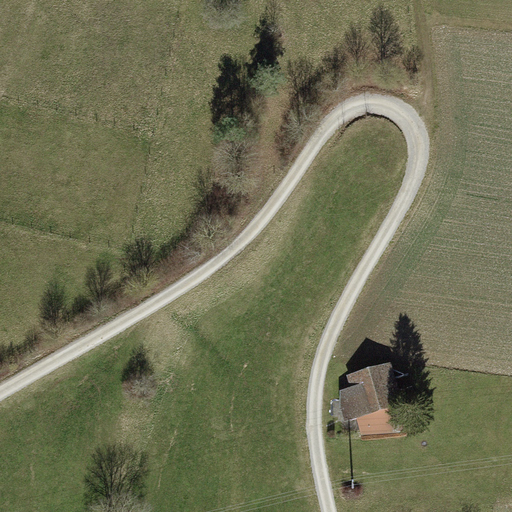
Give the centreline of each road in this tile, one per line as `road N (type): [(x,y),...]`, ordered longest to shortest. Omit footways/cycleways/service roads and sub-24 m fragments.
road 1 (track): [(426,148),(415,124),(394,108),(357,108),(332,128),(255,229),(183,292),(0,394)]
road 2 (track): [(330,511),(314,379),(426,148)]
road 3 (track): [(426,148),(436,102),(419,0)]
